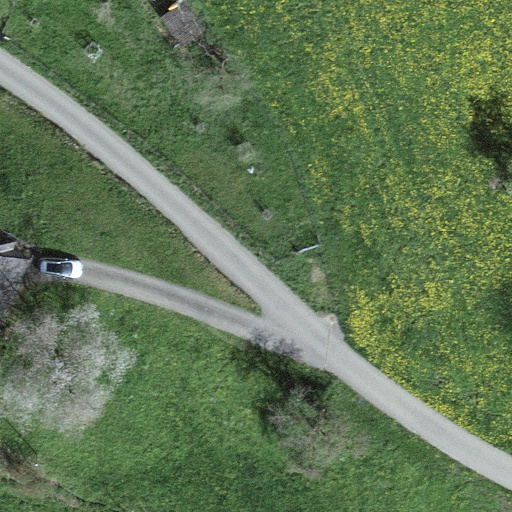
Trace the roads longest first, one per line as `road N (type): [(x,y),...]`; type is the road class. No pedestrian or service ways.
road 1 (unclassified): [(511,474),(339,358),(146,178),(0,64)]
road 2 (track): [(46,265),(108,275),(327,346)]
